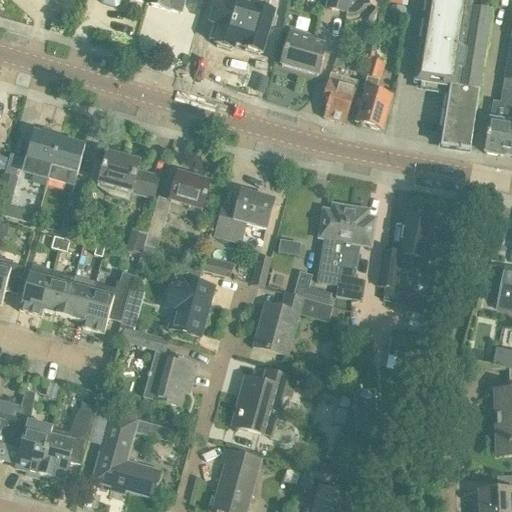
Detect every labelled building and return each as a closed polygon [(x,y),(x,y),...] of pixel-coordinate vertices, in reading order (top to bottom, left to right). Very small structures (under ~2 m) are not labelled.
[(101,0),(101,1),(104,7),(114,10),(120,6),(121,0),(129,0),(146,5),(148,0),(101,0)] [(148,0),(146,5),(146,7),(169,13),(169,12),(180,16),(185,0),(148,0)] [(213,26),(209,41),(215,43),(215,45),(217,46),(216,48),(231,52),(232,50),(234,51),(235,46),(239,48),(253,0),(220,0),(219,7),(216,6),(211,25),(213,26)] [(253,0),(239,48),(243,49),(245,50),(245,52),(259,56),(260,54),(262,55),(274,15),(267,13),(271,2),(264,0),(253,0)] [(347,15),(350,0),(328,0),(326,10),(347,15)] [(376,9),(377,0),(364,0),(363,7),(376,9)] [(403,8),(403,0),(381,0),(381,4),(403,8)] [(428,0),(416,84),(451,89),(464,2),(451,0),(428,0)] [(464,2),(451,89),(442,148),(470,152),(491,13),(472,10),(473,3),(464,2)] [(281,67),(318,78),(327,46),(307,40),(308,37),(291,32),(281,67)] [(391,99),(375,94),(379,81),(381,82),(385,65),(370,61),(365,77),(367,78),(363,91),(366,91),(356,124),(382,131),(391,99)] [(225,62),(219,85),(232,88),(237,65),(225,62)] [(331,76),(322,108),(328,110),(325,121),(345,127),(356,89),(357,83),(331,76)] [(489,122),(484,154),(505,158),(511,116),(511,103),(503,102),(500,124),(489,122)] [(54,168),(62,140),(61,140),(62,135),(46,130),(43,141),(33,138),(27,160),(31,161),(27,177),(47,183),(47,181),(50,182),(54,168)] [(72,237),(87,183),(77,180),(85,152),(76,149),(78,144),(62,140),(50,182),(73,188),(60,233),(72,237)] [(93,178),(95,157),(85,155),(82,176),(93,178)] [(140,164),(107,155),(104,167),(97,165),(92,183),(97,185),(96,187),(110,198),(128,203),(130,194),(154,201),(160,179),(137,172),(140,164)] [(9,162),(4,176),(3,175),(0,185),(0,215),(3,217),(34,226),(37,214),(11,207),(18,179),(15,178),(22,159),(11,156),(9,162)] [(3,175),(4,176),(9,162),(7,161),(4,161),(0,175),(3,175)] [(179,175),(171,202),(171,203),(202,212),(211,184),(179,175)] [(267,231),(275,202),(243,193),(237,211),(224,208),(216,238),(241,245),(247,225),(267,231)] [(159,198),(147,238),(143,255),(149,257),(148,259),(155,261),(171,202),(159,198)] [(323,241),(316,286),(337,289),(339,280),(351,209),(333,206),(331,219),(324,217),(320,240),(323,241)] [(337,289),(335,301),(362,306),(366,284),(354,282),(360,247),(371,249),(375,226),(366,225),(368,212),(351,209),(339,280),(337,289)] [(384,302),(396,306),(400,274),(409,275),(412,259),(431,261),(436,223),(432,223),(431,218),(423,217),(420,221),(406,219),(400,256),(383,254),(378,289),(386,291),(384,302)] [(147,238),(134,234),(128,252),(141,256),(142,255),(143,255),(147,238)] [(55,238),(51,250),(59,252),(62,240),(55,238)] [(67,254),(70,243),(62,240),(59,252),(67,254)] [(97,245),(94,257),(102,259),(105,247),(97,245)] [(149,257),(143,255),(142,255),(141,256),(136,273),(143,275),(148,259),(149,257)] [(265,291),(272,260),(258,257),(251,287),(265,291)] [(18,296),(25,269),(13,266),(14,263),(0,259),(0,307),(2,308),(6,293),(18,296)] [(234,267),(206,259),(202,272),(230,280),(234,267)] [(42,319),(44,313),(43,313),(51,282),(50,282),(53,274),(53,272),(32,266),(20,313),(42,319)] [(200,339),(214,288),(198,284),(201,273),(176,266),(166,302),(176,305),(168,330),(200,339)] [(511,270),(505,269),(498,303),(496,313),(511,316),(511,270)] [(56,317),(64,319),(74,280),(53,274),(50,282),(51,282),(43,313),(44,313),(56,317)] [(294,297),(329,307),(332,296),(309,289),(312,277),(300,274),(294,297)] [(84,324),(82,330),(105,336),(109,321),(122,324),(132,287),(132,288),(135,278),(123,275),(120,284),(118,284),(116,291),(95,285),(85,324),(84,324)] [(75,278),(75,280),(74,280),(64,319),(72,321),(84,324),(85,324),(95,285),(95,284),(75,278)] [(329,307),(294,297),(287,295),(283,311),(266,307),(255,349),(288,358),(299,317),(330,325),(334,308),(329,307)] [(412,313),(407,334),(433,339),(438,319),(412,313)] [(124,330),(138,333),(140,326),(136,320),(124,317),(121,329),(124,330)] [(170,342),(138,333),(124,330),(121,344),(166,356),(170,342)] [(416,363),(421,342),(392,337),(388,358),(416,363)] [(191,387),(197,367),(155,356),(144,399),(181,409),(187,386),(191,387)] [(511,372),(509,372),(509,393),(496,393),(498,456),(500,458),(511,457),(511,372)] [(245,395),(236,429),(271,439),(271,440),(286,445),(290,444),(293,441),(294,437),(293,432),(290,429),(275,425),(283,396),(291,398),(295,382),(266,374),(263,385),(246,380),(242,394),(245,395)] [(0,445),(10,448),(17,421),(21,408),(0,401),(0,445)] [(83,405),(81,413),(95,417),(96,417),(98,409),(83,405)] [(52,480),(51,484),(63,487),(70,464),(82,467),(95,417),(81,413),(79,413),(70,435),(53,430),(40,477),(52,480)] [(113,416),(95,485),(141,497),(157,501),(158,497),(163,476),(121,465),(129,434),(172,446),(175,433),(142,424),(113,416)] [(22,451),(16,471),(28,474),(27,477),(39,481),(40,477),(53,430),(17,421),(10,448),(22,451)] [(227,466),(218,497),(217,501),(213,500),(209,511),(247,511),(261,462),(226,453),(222,465),(227,466)] [(301,475),(298,488),(311,492),(314,481),(331,485),(333,477),(349,481),(349,483),(356,484),(357,480),(305,466),(302,475),(301,475)] [(298,488),(301,475),(287,471),(283,484),(298,488)] [(498,493),(479,494),(480,511),(511,511),(511,478),(497,479),(498,493)] [(320,489),(313,511),(349,511),(353,498),(320,489)]
